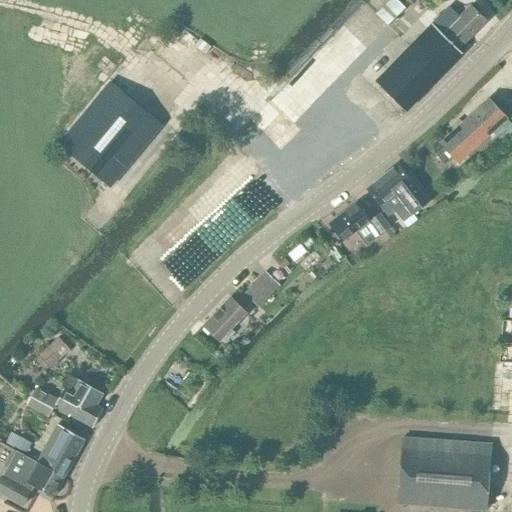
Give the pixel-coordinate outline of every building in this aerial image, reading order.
[(389,25),(406,7),(398,0),(389,0),(377,13),(389,25)] [(432,23),(431,22),(375,80),(407,111),(463,54),(458,50),(487,20),(471,5),(460,16),(450,5),(432,23)] [(59,144),(79,161),(110,187),(161,124),(110,82),(59,144)] [(439,142),(456,161),(458,163),(489,134),(498,146),(511,133),(511,124),(506,118),(508,117),(488,96),(439,142)] [(382,176),(365,188),(379,206),(380,206),(382,209),(388,216),(395,211),(403,220),(404,219),(408,225),(415,220),(411,214),(415,211),(421,206),(427,202),(420,192),(415,186),(399,165),(398,163),(398,164),(382,176)] [(343,240),(370,219),(356,202),(329,223),(343,240)] [(390,226),(380,213),(370,220),(380,234),(390,226)] [(300,243),(287,254),(293,262),(301,255),(303,257),(317,246),(310,237),(301,244),(300,243)] [(332,254),(321,265),(326,270),(337,260),(332,254)] [(285,258),(277,264),(281,269),(289,263),(285,258)] [(265,272),(245,292),(259,306),(279,285),(265,272)] [(202,325),(203,326),(218,341),(246,312),(230,296),(202,325)] [(50,367),(63,356),(70,350),(58,337),(49,346),(38,355),(50,367)] [(97,406),(104,393),(79,379),(72,392),(63,387),(58,398),(37,387),(27,406),(51,418),(56,410),(93,429),(103,409),(97,406)] [(58,424),(37,462),(64,477),(85,439),(58,424)] [(32,442),(20,436),(19,436),(14,446),(26,453),(32,442)] [(486,510),(490,454),(402,447),(398,503),(486,510)] [(1,476),(0,477),(0,492),(23,505),(30,492),(31,491),(33,487),(53,497),(64,477),(37,462),(16,451),(3,475),(2,475),(1,475),(1,476)]
